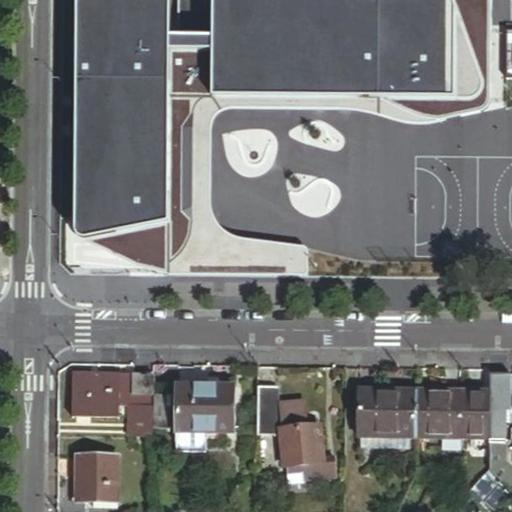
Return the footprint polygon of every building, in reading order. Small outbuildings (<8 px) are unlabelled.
[(172,0),(85,0),(80,242),(87,240),(167,223),(171,102),(198,102),(219,102),(225,102),(463,113),(466,9),(222,2),(222,64),(172,63),(172,0)] [(211,124),(219,110),(206,93),(198,102),(193,112),(192,221),(185,244),(169,259),(168,272),(307,274),(309,246),(233,235),(219,225),(211,213),(211,124)] [(120,408),(120,378),(75,377),(74,420),(120,420),(120,408)] [(491,377),(491,393),(491,411),(506,410),(511,410),(511,377),(491,377)] [(135,397),(135,378),(120,378),(120,408),(130,408),(153,409),(154,397),(135,397)] [(154,397),(154,378),(135,378),(135,397),(154,397)] [(207,380),(207,388),(219,388),(219,380),(207,380)] [(281,388),(259,387),(258,435),(281,436),(281,388)] [(178,388),(177,435),(207,435),(234,435),(234,388),(219,388),(207,388),(178,388)] [(418,440),(418,392),(379,391),(379,396),(362,396),(361,439),(411,440),(418,440)] [(438,392),(418,392),(418,440),(464,440),(465,397),(438,397),(438,392)] [(491,393),(465,393),(465,397),(464,440),(490,441),(491,411),(491,393)] [(171,399),(155,398),(155,430),(171,430),(171,399)] [(130,408),(130,439),(153,440),(153,409),(130,408)] [(506,423),(506,410),(491,411),(490,441),(491,443),(506,443),(506,423)] [(306,468),(324,466),(321,428),(282,431),(285,469),(288,469),(306,468)] [(207,435),(177,435),(177,454),(207,454),(207,435)] [(411,440),(361,439),(361,452),(411,452),(411,440)] [(506,453),(506,443),(491,443),(491,453),(506,453)] [(506,453),(491,453),(491,472),(501,482),(511,492),(511,470),(506,465),(506,453)] [(77,504),(94,504),(118,504),(118,459),(77,459),(77,504)] [(326,485),(324,466),(306,468),(308,486),(326,485)] [(306,468),(288,469),(290,488),(308,486),(306,468)] [(491,472),(470,494),(480,503),(501,482),(491,472)]
